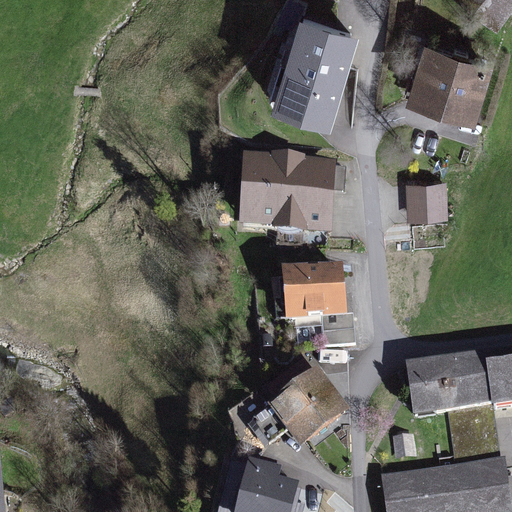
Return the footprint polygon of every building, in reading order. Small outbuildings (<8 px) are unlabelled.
[(511,0),(465,0),(497,23),(511,2),(511,0)] [(300,8),(271,98),(330,116),(359,27),(300,8)] [(429,48),(414,101),(479,120),(495,66),(429,48)] [(339,174),(242,168),(238,237),(335,243),(339,174)] [(446,179),(407,181),(408,218),(448,216),(446,179)] [(339,275),(287,279),(290,321),(323,319),(325,348),(355,346),(353,317),(343,318),(339,275)] [(511,356),(410,370),(416,418),(493,407),(493,410),(511,407),(511,356)] [(270,445),(289,431),(301,447),(344,414),(319,380),(315,382),(303,365),(271,390),(284,406),(274,413),(272,410),(253,424),(270,445)] [(230,463),(218,511),(288,511),(294,490),(278,486),(280,481),(265,477),(264,482),(252,480),(255,469),(230,463)] [(510,511),(504,465),(385,482),(389,511),(510,511)]
